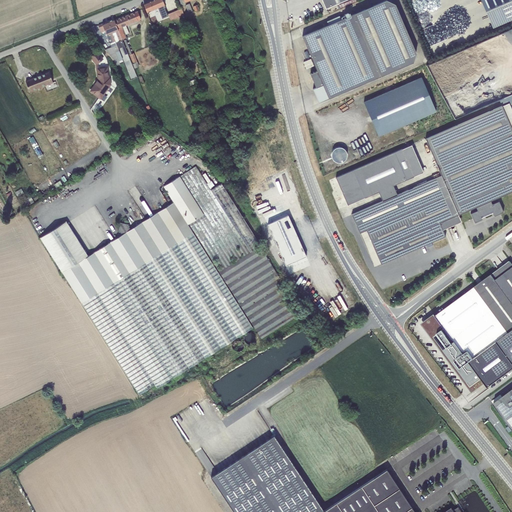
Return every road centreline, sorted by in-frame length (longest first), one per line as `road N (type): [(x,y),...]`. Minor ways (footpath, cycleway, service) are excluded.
road 1 (secondary): [(272,23),(304,166),(341,251),(387,325)]
road 2 (unknown): [(44,37),(120,168),(45,222)]
road 3 (secondary): [(387,325),(511,479)]
road 4 (unknown): [(470,262),(450,256),(376,275),(348,223)]
road 5 (unclassified): [(387,325),(511,231)]
road 6 (unclassified): [(0,55),(140,0)]
